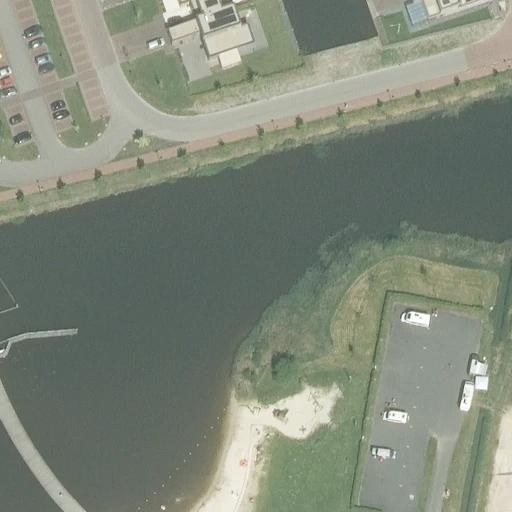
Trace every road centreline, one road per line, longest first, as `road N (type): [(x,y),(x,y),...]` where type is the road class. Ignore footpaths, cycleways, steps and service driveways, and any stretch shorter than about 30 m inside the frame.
road 1 (residential): [(132,146),(511,47)]
road 2 (unclassified): [(83,0),(132,146)]
road 3 (residential): [(0,173),(132,146)]
